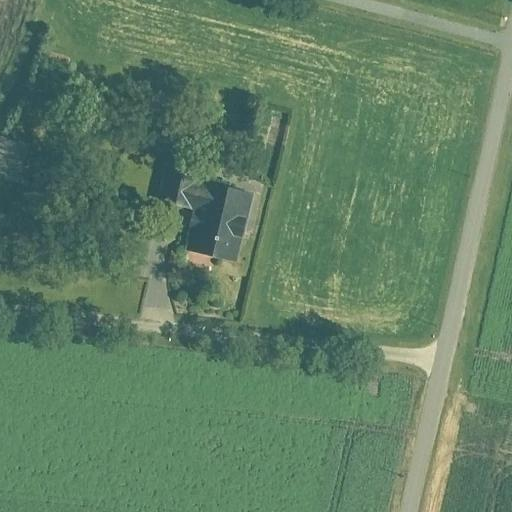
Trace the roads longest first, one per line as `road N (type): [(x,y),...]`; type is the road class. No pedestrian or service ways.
road 1 (residential): [(405,511),(511,67)]
road 2 (track): [(0,311),(440,361)]
